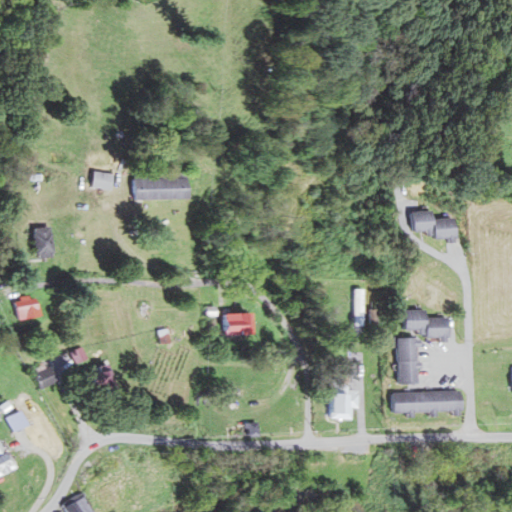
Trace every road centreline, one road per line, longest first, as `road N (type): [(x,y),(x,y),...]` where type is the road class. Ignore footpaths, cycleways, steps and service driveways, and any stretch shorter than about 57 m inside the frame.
road 1 (residential): [(42,511),(84,450),(104,439),(248,445),(511,436)]
road 2 (residential): [(309,442),(301,354),(274,310),(238,284),(106,279),(2,290)]
road 3 (residential): [(470,436),(465,287),(455,250)]
